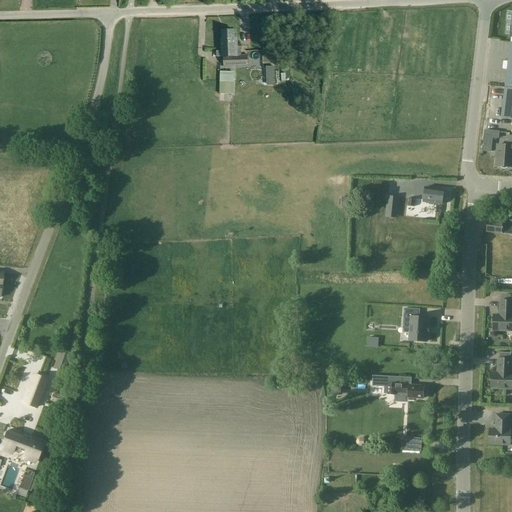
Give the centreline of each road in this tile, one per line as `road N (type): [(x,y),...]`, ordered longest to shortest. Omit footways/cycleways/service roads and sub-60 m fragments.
road 1 (residential): [(0,356),(93,111),(107,13)]
road 2 (unclassified): [(463,511),(473,188)]
road 3 (unclassified): [(107,13),(386,2)]
road 4 (unclassified): [(473,188),(466,167),(484,0)]
